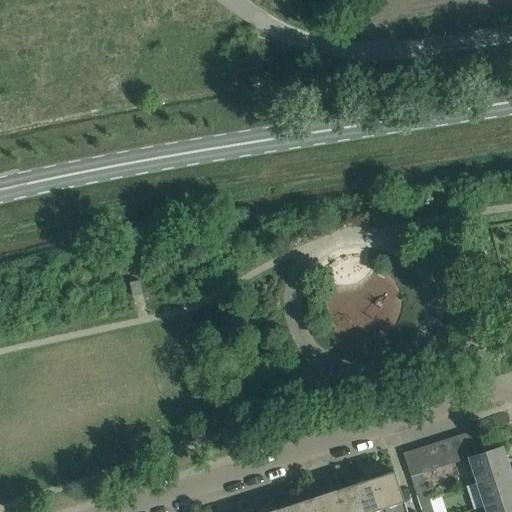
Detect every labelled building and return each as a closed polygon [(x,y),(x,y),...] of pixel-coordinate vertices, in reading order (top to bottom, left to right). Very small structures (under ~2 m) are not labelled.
[(140,281),(130,283),(133,297),(143,295),(140,281)] [(469,457),(477,455),(470,432),(459,436),(466,458),(469,457)] [(455,462),(466,458),(459,436),(448,439),(455,462)] [(444,465),(455,462),(448,439),(437,443),(444,465)] [(433,469),(444,465),(437,443),(426,446),(433,469)] [(422,473),(433,469),(426,446),(414,450),(422,473)] [(502,447),(493,450),(477,455),(469,457),(477,482),(510,471),(502,447)] [(420,473),(422,473),(414,450),(403,453),(411,476),(420,473)] [(511,496),(511,477),(510,471),(477,482),(485,506),(511,496)] [(407,511),(395,472),(375,479),(385,511),(407,511)] [(418,500),(428,497),(420,473),(411,476),(418,500)] [(385,511),(375,479),(355,485),(364,511),(385,511)] [(364,511),(355,485),(336,491),(342,511),(364,511)] [(342,511),(336,491),(316,497),(321,511),(342,511)] [(511,511),(511,496),(485,506),(486,511),(511,511)] [(321,511),(316,497),(297,504),(299,511),(321,511)] [(422,511),(433,511),(428,497),(418,500),(422,511)]
